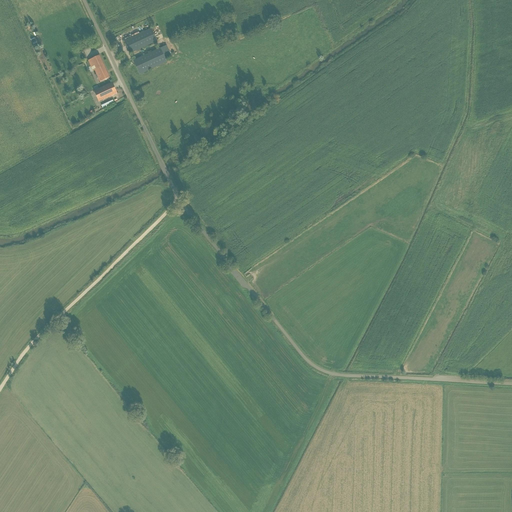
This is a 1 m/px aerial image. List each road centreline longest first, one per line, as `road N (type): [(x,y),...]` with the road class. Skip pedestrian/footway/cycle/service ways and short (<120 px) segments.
road 1 (unclassified): [(84,0),(179,200),(314,366),(347,375),(511,382)]
road 2 (track): [(0,389),(57,318),(179,200)]
